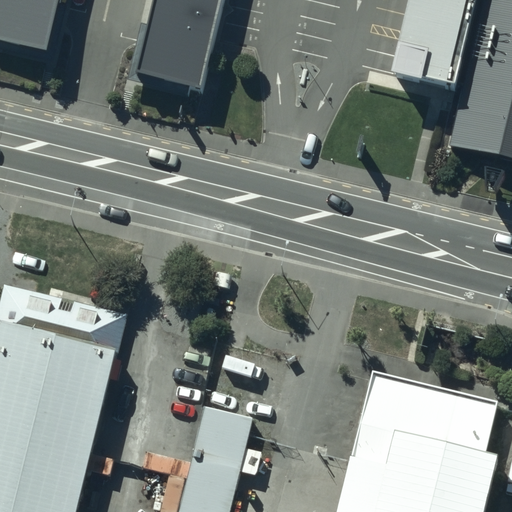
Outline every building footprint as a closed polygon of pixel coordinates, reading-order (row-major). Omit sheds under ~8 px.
[(63,0),(0,0),(0,51),(49,63),(63,0)] [(202,96),(224,0),(156,0),(138,81),(202,96)] [(472,0),(407,0),(389,74),(451,91),(472,0)] [(511,0),(482,0),(448,146),(511,162),(511,0)] [(0,511),(78,511),(127,315),(4,285),(0,303),(0,511)] [(493,394),(365,363),(328,511),(478,511),(495,447),(481,444),(493,394)] [(191,390),(161,511),(215,511),(242,402),(191,390)]
